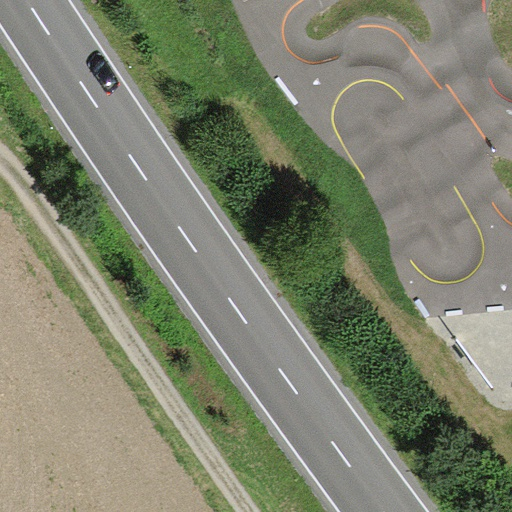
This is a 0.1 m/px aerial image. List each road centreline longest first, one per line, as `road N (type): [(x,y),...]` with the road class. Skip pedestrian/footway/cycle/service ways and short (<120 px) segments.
road 1 (primary): [(28,0),(313,423),(382,511)]
road 2 (track): [(243,511),(0,153)]
